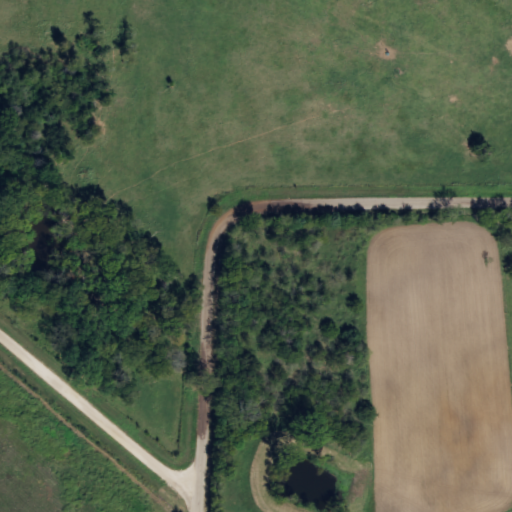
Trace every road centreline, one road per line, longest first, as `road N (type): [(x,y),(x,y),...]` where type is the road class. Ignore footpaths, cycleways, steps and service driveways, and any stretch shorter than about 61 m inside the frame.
road 1 (residential): [(207,511),(220,256),(231,226),(272,205),(511,201)]
road 2 (residential): [(208,500),(0,323)]
